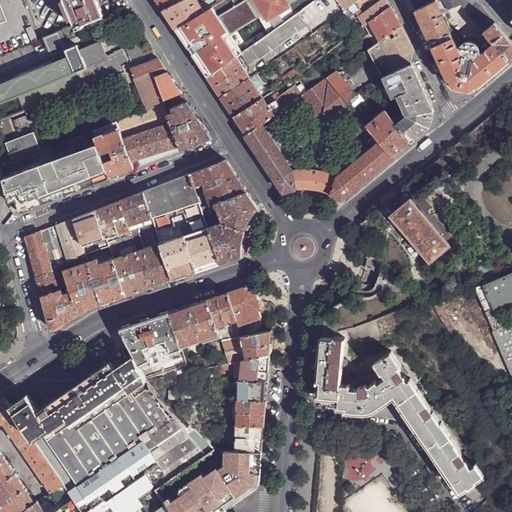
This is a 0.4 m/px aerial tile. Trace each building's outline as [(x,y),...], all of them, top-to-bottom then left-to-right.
[(65,0),(77,28),(104,16),(101,9),(97,0),(65,0)] [(157,0),(160,3),(164,10),(182,0),(157,0)] [(171,20),(176,28),(203,12),(205,11),(199,1),(198,0),(182,0),(164,10),(171,20)] [(222,0),(217,3),(205,11),(203,12),(176,28),(208,78),(236,58),(237,57),(241,55),(270,34),(299,13),(316,0),(222,0)] [(337,0),(345,11),(359,0),(337,0)] [(359,0),(345,11),(347,14),(353,9),(355,12),(372,0),(359,0)] [(381,0),(358,17),(365,25),(370,22),(390,6),(386,0),(381,0)] [(398,0),(407,14),(415,9),(410,0),(398,0)] [(410,0),(415,9),(433,0),(410,0)] [(461,4),(458,0),(442,0),(448,10),(461,4)] [(465,8),(474,0),(458,0),(461,4),(465,8)] [(469,13),(480,4),(476,0),(474,0),(465,8),(469,13)] [(449,33),(434,1),(416,11),(430,42),(449,33)] [(474,19),(484,10),(480,4),(469,13),(474,19)] [(370,22),(380,41),(401,26),(390,6),(370,22)] [(479,24),(489,16),(484,10),(474,19),(479,24)] [(299,13),(270,34),(277,44),(306,23),(299,13)] [(485,31),(495,22),(489,16),(479,24),(485,31)] [(365,25),(374,45),(380,41),(370,22),(365,25)] [(511,58),(511,42),(495,22),(485,31),(495,43),(510,60),(511,58)] [(347,30),(351,36),(358,30),(354,25),(347,30)] [(380,41),(374,45),(370,49),(383,77),(412,64),(414,50),(401,26),(380,41)] [(44,37),(50,53),(68,46),(62,30),(44,37)] [(449,35),(449,33),(430,42),(446,79),(450,81),(449,83),(453,87),(469,91),(475,88),(475,86),(479,86),(493,74),(510,60),(495,43),(483,53),(482,53),(482,52),(480,52),(478,47),(477,45),(474,43),(474,42),(473,42),(468,41),(468,43),(465,43),(462,44),(458,48),(457,48),(455,48),(449,35)] [(270,34),(241,55),(247,66),(277,44),(270,34)] [(82,72),(89,69),(94,82),(125,70),(122,64),(128,61),(123,49),(106,56),(100,43),(81,51),(79,46),(67,51),(53,58),(54,61),(54,63),(0,84),(0,98),(1,102),(18,95),(24,110),(87,84),(82,72)] [(139,43),(127,48),(132,61),(145,57),(139,43)] [(216,89),(221,97),(250,78),(237,57),(236,58),(208,78),(216,89)] [(131,69),(147,110),(164,103),(165,103),(164,99),(155,75),(168,70),(163,62),(160,58),(131,69)] [(0,82),(0,84),(54,63),(54,61),(0,82)] [(434,111),(412,64),(383,77),(393,98),(398,96),(407,116),(397,124),(412,142),(430,127),(432,119),(434,111)] [(286,74),(290,80),(297,75),(300,73),(296,67),(286,74)] [(155,75),(164,99),(183,92),(175,81),(168,70),(155,75)] [(346,101),(355,94),(350,87),(337,71),(327,78),(329,82),(344,99),(346,101)] [(282,77),(286,83),(290,80),(286,74),(282,77)] [(229,109),(234,116),(263,97),(250,78),(221,97),(229,109)] [(326,104),(329,82),(327,78),(308,92),(304,95),(323,123),(326,104)] [(337,105),(344,99),(329,82),(326,104),(337,105)] [(278,93),(265,100),(263,97),(234,116),(240,127),(246,135),(262,123),(302,95),(304,95),(308,92),(304,87),(299,91),(295,86),(280,96),(278,93)] [(189,102),(184,95),(170,100),(173,107),(173,108),(189,102)] [(168,114),(182,150),(212,139),(212,137),(204,125),(189,102),(173,108),(175,112),(168,114)] [(182,150),(168,114),(167,109),(164,103),(147,110),(117,122),(132,161),(136,160),(145,157),(156,154),(165,151),(167,150),(169,155),(177,152),(182,150)] [(403,149),(412,142),(397,124),(385,110),(366,126),(378,139),(384,133),(389,138),(382,144),(393,157),(403,149)] [(99,145),(111,177),(135,168),(132,161),(117,122),(94,131),(99,145)] [(302,188),(313,189),(316,171),(306,170),(293,171),(262,123),(246,135),(271,174),(283,192),(292,190),(302,188)] [(6,143),(12,159),(40,148),(34,132),(6,143)] [(337,177),(331,175),(333,164),(317,161),(316,171),(313,189),(316,189),(321,190),(332,194),(341,199),(381,167),(393,157),(382,144),(380,142),(337,177)] [(27,170),(4,179),(4,180),(10,203),(17,202),(18,207),(29,203),(31,208),(70,193),(111,177),(99,145),(77,153),(75,148),(26,168),(27,170)] [(232,167),(226,159),(190,173),(195,187),(205,184),(206,188),(237,176),(232,167)] [(144,191),(155,224),(161,243),(185,235),(209,227),(205,217),(202,208),(200,202),(197,191),(195,187),(190,173),(184,176),(160,185),(144,191)] [(206,188),(205,188),(211,205),(216,203),(248,192),(242,183),(237,176),(206,188)] [(197,191),(200,202),(202,208),(209,205),(211,205),(205,188),(197,191)] [(120,200),(129,226),(131,230),(131,232),(155,224),(144,191),(129,197),(120,200)] [(223,223),(245,231),(247,225),(252,216),(259,208),(253,199),(248,192),(216,203),(223,222),(223,223)] [(391,205),(395,211),(410,198),(412,197),(409,194),(403,199),(400,198),(391,205)] [(410,198),(395,211),(390,215),(429,262),(449,246),(410,198)] [(97,209),(107,238),(131,230),(129,226),(120,200),(107,205),(97,209)] [(29,203),(18,207),(20,213),(31,208),(29,203)] [(223,222),(216,203),(211,205),(209,205),(212,215),(214,218),(223,222)] [(202,208),(205,217),(212,215),(209,205),(202,208)] [(74,218),(86,254),(109,246),(109,243),(107,238),(97,209),(74,218)] [(37,232),(26,236),(42,296),(58,290),(54,275),(58,274),(57,273),(57,271),(57,268),(59,265),(62,264),(86,256),(86,254),(74,218),(62,223),(37,232)] [(233,260),(242,257),(242,253),(242,241),(245,231),(223,223),(223,222),(209,227),(221,264),(233,260)] [(174,280),(161,243),(155,224),(131,232),(132,235),(150,288),(164,283),(174,280)] [(212,267),(221,264),(209,227),(185,235),(198,272),(212,267)] [(114,259),(126,296),(140,291),(150,288),(132,235),(109,243),(109,246),(114,259)] [(161,243),(174,280),(188,275),(198,272),(185,235),(161,243)] [(118,298),(126,296),(114,259),(109,246),(86,254),(86,256),(89,263),(103,303),(118,298)] [(493,260),(478,267),(484,280),(499,274),(493,260)] [(61,282),(68,280),(70,287),(75,285),(76,290),(72,292),(81,314),(91,308),(99,305),(103,303),(89,263),(64,271),(57,273),(58,274),(61,282)] [(483,307),(511,373),(511,322),(505,326),(496,309),(511,301),(511,272),(475,288),(483,307)] [(258,303),(252,285),(250,285),(228,293),(237,320),(239,325),(261,318),(259,311),(261,310),(258,303)] [(253,286),(252,285),(258,303),(262,302),(262,300),(262,298),(260,295),(256,290),(253,286)] [(51,329),(57,329),(71,320),(81,314),(72,292),(72,291),(71,291),(69,286),(62,288),(62,289),(58,290),(42,296),(51,329)] [(215,297),(208,300),(217,327),(225,324),(237,320),(228,293),(215,297)] [(190,306),(201,339),(219,333),(217,327),(208,300),(197,303),(190,306)] [(178,310),(170,312),(181,346),(201,339),(190,306),(178,310)] [(188,365),(181,346),(170,312),(144,321),(121,329),(135,357),(147,379),(158,375),(159,379),(164,377),(160,365),(164,363),(166,372),(188,365)] [(221,341),(243,337),(239,325),(237,320),(225,324),(217,327),(219,333),(221,341)] [(272,330),(243,336),(243,337),(221,341),(229,363),(270,354),(271,341),(272,330)] [(471,468),(467,461),(471,459),(466,452),(462,455),(457,447),(458,446),(443,424),(442,424),(436,416),(441,412),(436,404),(430,407),(412,380),(409,381),(406,377),(409,375),(405,368),(402,371),(401,369),(402,368),(392,353),(374,365),(382,376),(383,375),(385,379),(378,384),(376,381),(368,387),(367,385),(366,379),(356,382),(358,388),(357,390),(350,389),(350,385),(341,385),(342,368),(346,368),(347,360),(343,360),(344,339),(321,337),(318,382),(320,382),(319,397),(328,397),(340,398),(339,407),(347,407),(346,411),(356,412),(364,412),(364,413),(373,412),(375,410),(395,397),(409,417),(408,418),(414,427),(415,426),(417,429),(443,467),(442,468),(445,472),(448,477),(449,476),(460,493),(467,488),(469,490),(476,484),(475,483),(484,477),(476,465),(471,468)] [(269,366),(270,354),(229,363),(219,366),(218,379),(224,380),(231,380),(268,380),(269,366)] [(33,402),(28,395),(11,407),(34,441),(43,435),(73,478),(173,408),(164,398),(147,379),(135,357),(122,366),(116,370),(114,367),(113,366),(111,363),(79,385),(74,388),(71,390),(40,411),(33,402)] [(116,370),(122,366),(119,362),(113,366),(114,367),(116,370)] [(231,383),(230,389),(238,389),(237,400),(266,400),(267,388),(268,380),(231,380),(231,383)] [(69,387),(71,390),(74,388),(79,385),(76,382),(69,387)] [(178,399),(178,389),(170,389),(169,399),(178,399)] [(192,390),(183,390),(183,399),(192,399),(192,390)] [(0,424),(3,423),(51,492),(64,483),(34,441),(11,407),(4,397),(0,399),(0,424)] [(236,424),(264,425),(265,411),(266,400),(237,400),(231,400),(231,424),(236,424)] [(173,408),(73,478),(78,485),(143,440),(170,479),(214,449),(218,449),(207,440),(191,423),(188,425),(173,408)] [(235,449),(262,451),(263,435),(264,425),(236,424),(235,449)] [(78,485),(69,492),(74,499),(82,511),(131,511),(142,505),(137,498),(155,486),(156,488),(170,479),(143,440),(78,485)] [(167,504),(172,511),(220,511),(227,507),(259,486),(262,451),(235,449),(218,449),(214,449),(170,479),(156,488),(167,504)] [(0,484),(16,474),(0,450),(0,484)] [(0,505),(26,488),(16,474),(0,484),(0,505)] [(78,485),(73,478),(64,484),(69,492),(78,485)] [(0,511),(21,511),(36,502),(31,495),(26,488),(0,505),(0,511)] [(46,511),(38,500),(36,502),(21,511),(46,511)]
